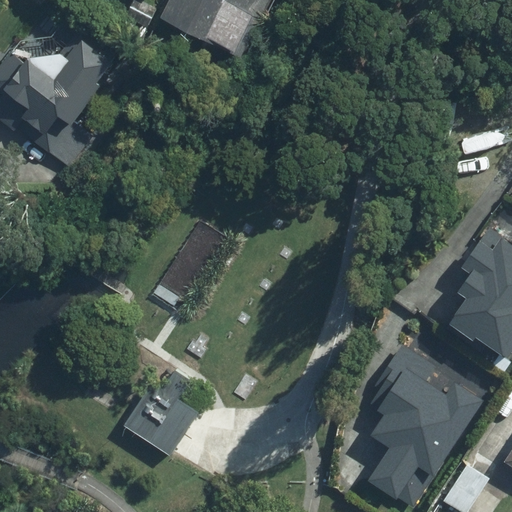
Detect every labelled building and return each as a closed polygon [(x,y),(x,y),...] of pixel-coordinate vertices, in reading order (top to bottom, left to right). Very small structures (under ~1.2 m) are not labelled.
[(173,0),(162,24),(243,63),(273,0),(173,0)] [(15,51),(0,70),(0,84),(10,92),(2,105),(3,115),(74,163),(96,134),(82,124),(111,86),(107,82),(127,56),(87,26),(67,53),(39,57),(33,65),(15,51)] [(462,301),(445,325),(501,363),(511,347),(511,244),(485,226),(456,268),(466,275),(452,294),(462,301)] [(177,299),(156,287),(152,294),(173,306),(177,299)] [(391,447),(367,484),(394,501),(413,472),(427,481),(480,400),(449,380),(441,392),(426,383),(437,367),(410,349),(367,414),(379,422),(371,434),(391,447)] [(148,384),(122,425),(168,455),(194,414),(175,402),(187,384),(171,373),(159,391),(148,384)] [(511,443),(501,460),(511,467),(511,443)] [(463,461),(441,495),(463,509),(485,476),(463,461)]
